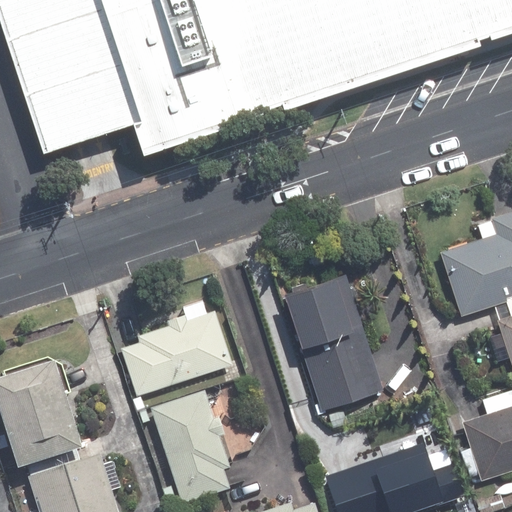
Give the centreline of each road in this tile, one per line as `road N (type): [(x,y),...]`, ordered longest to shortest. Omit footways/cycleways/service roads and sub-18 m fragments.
road 1 (residential): [(40,261),(511,107)]
road 2 (residential): [(40,261),(0,132)]
